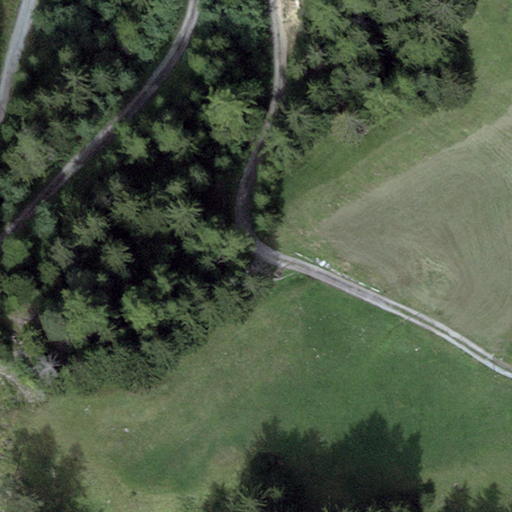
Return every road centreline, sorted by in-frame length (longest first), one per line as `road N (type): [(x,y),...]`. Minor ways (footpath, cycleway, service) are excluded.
road 1 (track): [(511,370),(250,242),(231,209),(274,89),(267,0)]
road 2 (track): [(194,0),(161,71),(0,249)]
